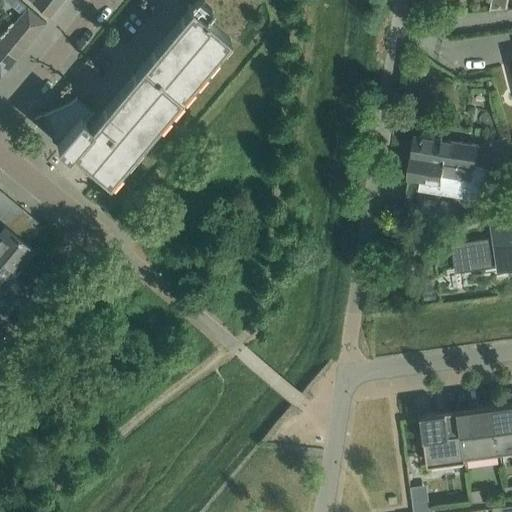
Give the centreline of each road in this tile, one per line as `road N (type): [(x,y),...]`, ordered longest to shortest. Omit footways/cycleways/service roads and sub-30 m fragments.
road 1 (unclassified): [(339,383),(393,33)]
road 2 (residential): [(0,369),(98,240),(92,217),(0,150)]
road 3 (residential): [(0,137),(110,0)]
road 4 (residential): [(339,383),(511,360)]
road 5 (residential): [(339,383),(322,511)]
